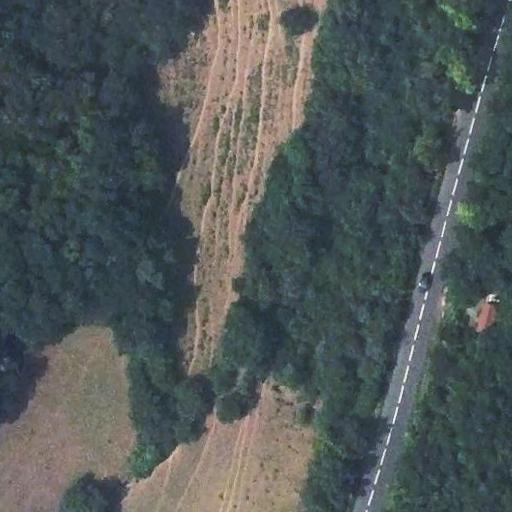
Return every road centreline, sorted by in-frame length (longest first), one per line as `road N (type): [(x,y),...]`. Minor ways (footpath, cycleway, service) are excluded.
road 1 (unclassified): [(506,0),(362,511)]
road 2 (track): [(468,131),(421,0)]
